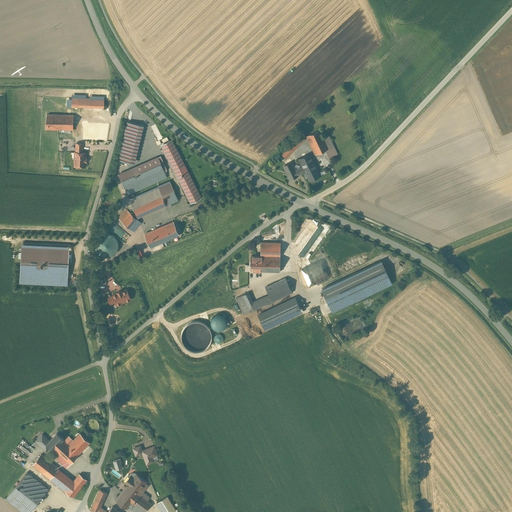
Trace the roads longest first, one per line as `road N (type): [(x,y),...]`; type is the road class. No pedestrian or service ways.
road 1 (unclassified): [(303,203),(366,164),(511,9)]
road 2 (unclassified): [(103,359),(87,241),(118,114),(137,91)]
road 3 (unclassified): [(303,203),(248,236),(103,359)]
road 4 (tertiary): [(511,342),(433,266),(303,203)]
road 5 (tertiary): [(303,203),(197,146),(137,91)]
road 6 (unclassified): [(77,511),(108,439),(103,359)]
